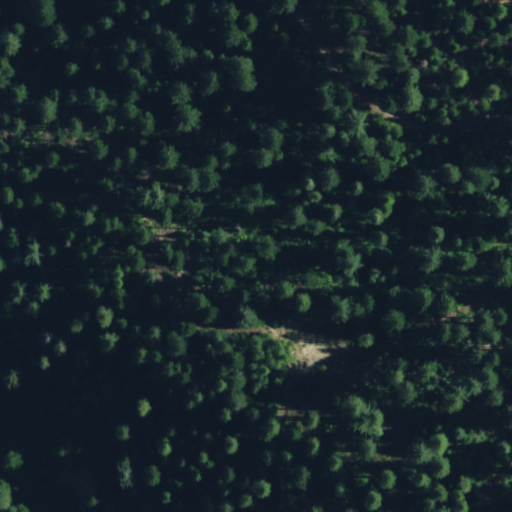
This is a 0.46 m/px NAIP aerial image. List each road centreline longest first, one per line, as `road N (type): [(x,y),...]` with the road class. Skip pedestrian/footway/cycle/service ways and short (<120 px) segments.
road 1 (track): [(511,115),(421,126),(389,113),(301,25),(291,0)]
road 2 (track): [(511,295),(352,343),(260,356)]
